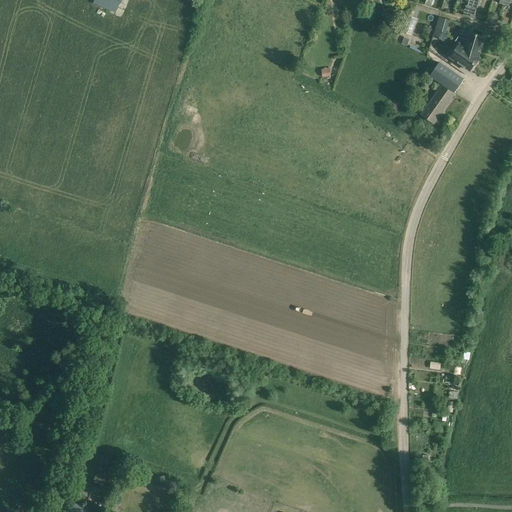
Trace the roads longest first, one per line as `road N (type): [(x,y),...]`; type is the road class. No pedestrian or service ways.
road 1 (unclassified): [(407,511),(411,230),(443,157),(511,53)]
road 2 (track): [(58,511),(116,298)]
